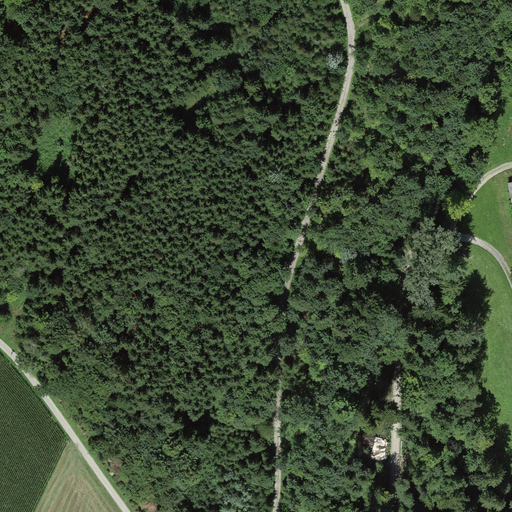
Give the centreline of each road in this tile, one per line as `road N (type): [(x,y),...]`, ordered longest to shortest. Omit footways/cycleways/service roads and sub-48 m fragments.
road 1 (track): [(345,0),(352,50),(344,96),(279,310),(275,511)]
road 2 (track): [(392,511),(398,295),(409,257),(435,245)]
road 3 (track): [(0,345),(126,511)]
